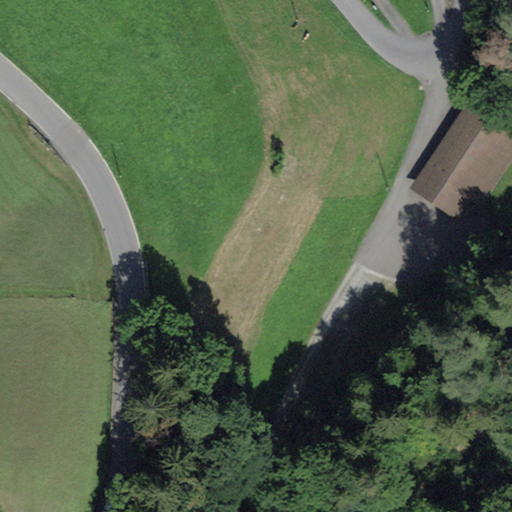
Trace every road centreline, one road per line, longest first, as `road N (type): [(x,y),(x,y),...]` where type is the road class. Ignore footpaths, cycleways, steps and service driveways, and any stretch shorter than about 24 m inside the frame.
road 1 (unclassified): [(0,71),(89,163),(124,248),(132,339),(119,511)]
road 2 (track): [(361,269),(260,511)]
road 3 (unclassified): [(448,44),(434,56),(401,54),(345,0)]
